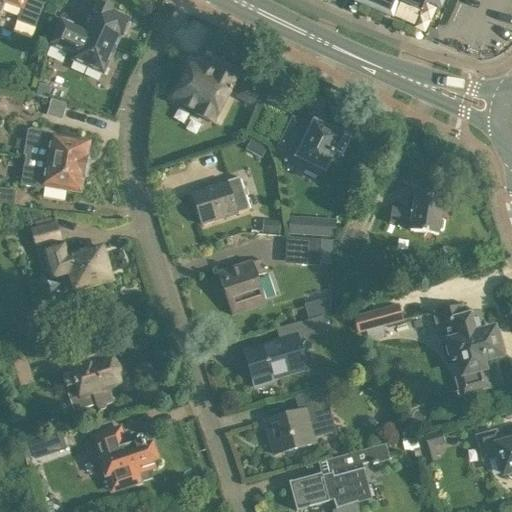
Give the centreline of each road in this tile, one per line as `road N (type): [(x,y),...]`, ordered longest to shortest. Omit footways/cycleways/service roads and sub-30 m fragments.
road 1 (residential): [(240,511),(126,147),(141,75),(190,0)]
road 2 (primary): [(220,0),(498,127)]
road 3 (primary): [(507,91),(426,76),(252,0)]
